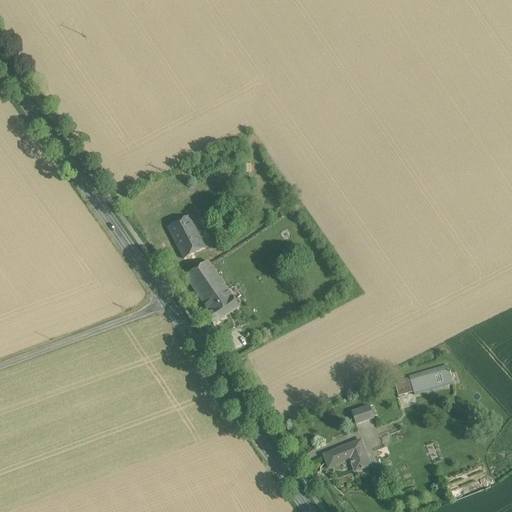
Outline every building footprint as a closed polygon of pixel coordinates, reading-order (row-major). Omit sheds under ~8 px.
[(189,217),(168,227),(184,259),(205,248),(189,217)] [(239,307),(209,262),(185,277),(210,313),(207,315),(213,325),(239,307)] [(448,365),(439,368),(444,386),(453,384),(448,365)] [(439,368),(417,374),(422,392),(444,386),(439,368)] [(422,392),(417,374),(410,376),(414,392),(415,394),(422,392)] [(410,376),(402,378),(403,383),(406,394),(414,392),(410,376)] [(403,383),(395,385),(398,396),(406,394),(403,383)] [(369,407),(353,413),(357,424),(373,418),(369,407)] [(361,441),(324,456),(328,466),(349,457),(355,471),(371,465),(361,441)] [(482,465),(446,479),(450,491),(454,501),(491,487),(482,465)] [(450,491),(442,494),(446,504),(454,501),(450,491)]
